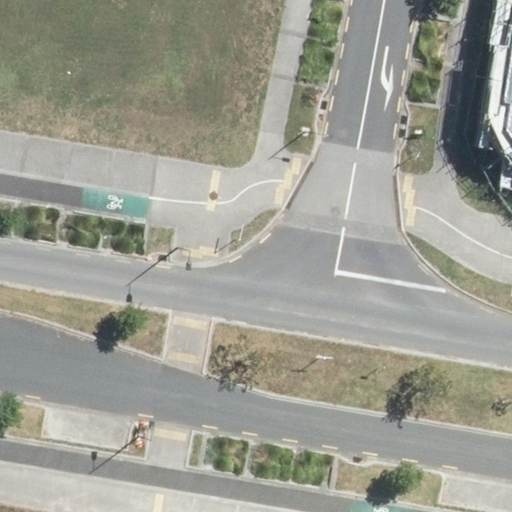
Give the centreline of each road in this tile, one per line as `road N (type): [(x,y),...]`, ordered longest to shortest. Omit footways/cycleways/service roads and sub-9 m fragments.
road 1 (tertiary): [(511,447),(0,359)]
road 2 (tertiary): [(0,248),(330,301)]
road 3 (residential): [(330,301),(380,0)]
road 4 (tertiary): [(330,301),(511,333)]
